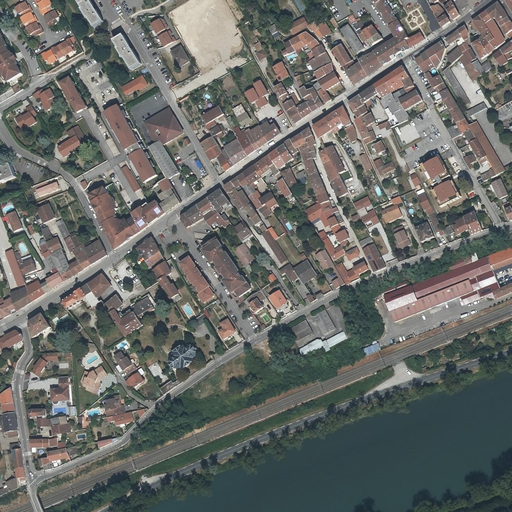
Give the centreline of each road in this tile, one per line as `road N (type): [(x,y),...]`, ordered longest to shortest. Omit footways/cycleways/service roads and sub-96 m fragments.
road 1 (unclassified): [(106,511),(182,471),(353,402),(511,352)]
road 2 (residential): [(30,482),(123,442),(163,402),(254,340)]
road 3 (residential): [(103,0),(130,30),(219,183)]
road 4 (residential): [(404,60),(501,229)]
road 5 (residential): [(0,125),(12,145),(64,172),(114,259)]
road 6 (residential): [(309,121),(318,165),(374,277)]
road 7 (residential): [(511,296),(366,352)]
road 8 (residential): [(254,340),(172,216)]
road 9 (residential): [(374,277),(501,229)]
road 10 (residential): [(254,340),(374,277)]
